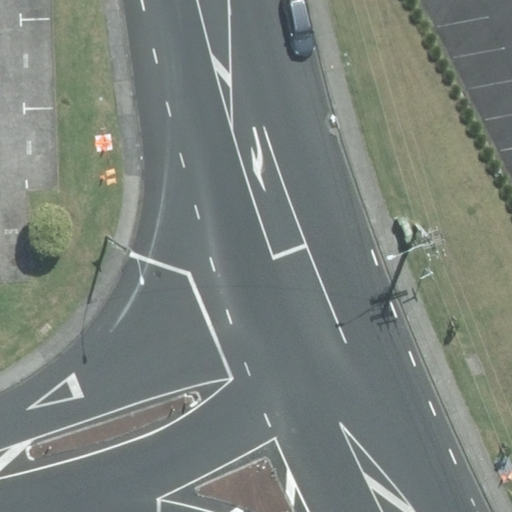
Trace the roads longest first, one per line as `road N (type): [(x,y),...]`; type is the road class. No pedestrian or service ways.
road 1 (secondary): [(0,435),(174,341),(307,282)]
road 2 (secondary): [(337,383),(16,492)]
road 3 (secondary): [(224,0),(307,282)]
road 4 (secondary): [(337,383),(396,511)]
